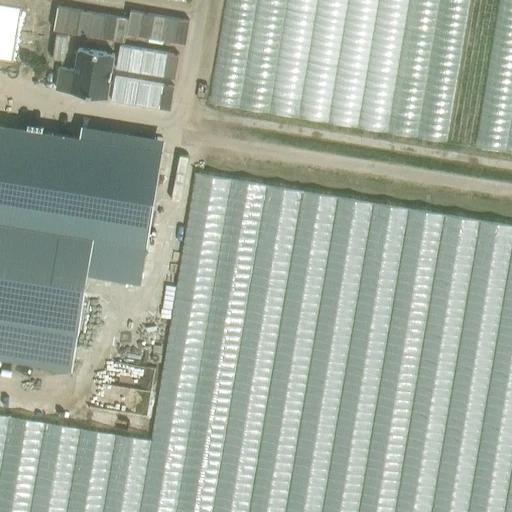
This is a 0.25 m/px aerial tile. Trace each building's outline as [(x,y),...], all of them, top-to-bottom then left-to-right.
[(22,0),(0,0),(0,51),(26,56),(35,2),(22,0)] [(56,89),(106,97),(114,54),(77,48),(73,70),(59,68),(56,89)] [(147,244),(159,169),(162,153),(159,152),(79,139),(79,137),(0,124),(0,317),(76,330),(91,235),(147,244)] [(511,225),(209,177),(167,440),(0,413),(0,511),(8,511),(14,502),(19,511),(206,511),(273,385),(279,395),(284,361),(379,307),(442,339),(440,352),(443,347),(486,369),(486,370),(511,373),(511,225)] [(166,392),(166,371),(129,370),(128,391),(166,392)]
